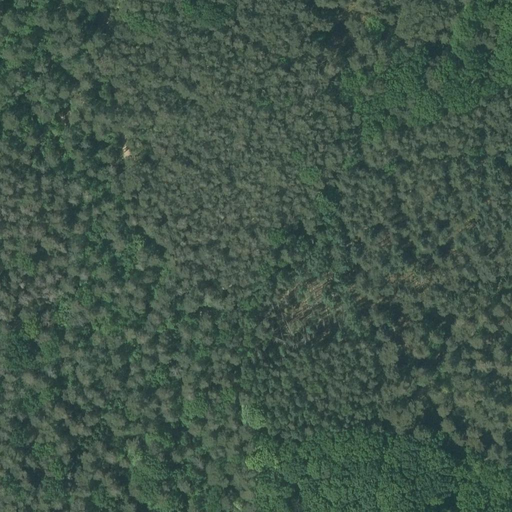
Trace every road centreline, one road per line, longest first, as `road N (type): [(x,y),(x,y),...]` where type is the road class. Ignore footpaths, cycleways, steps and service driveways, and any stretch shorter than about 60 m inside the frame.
road 1 (track): [(102,0),(139,219),(243,291)]
road 2 (track): [(243,291),(237,359),(260,509)]
road 3 (track): [(352,160),(323,171),(243,291)]
road 4 (track): [(511,141),(352,160)]
